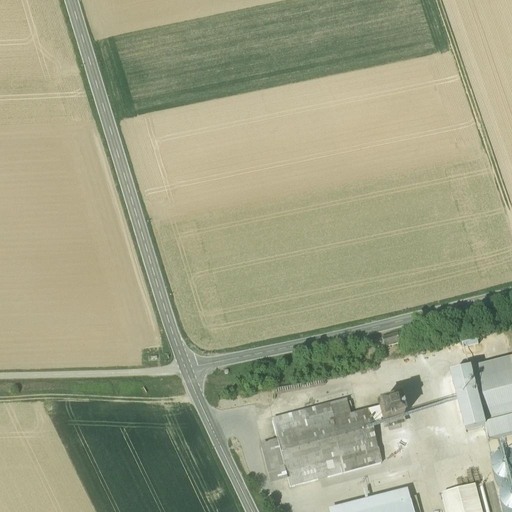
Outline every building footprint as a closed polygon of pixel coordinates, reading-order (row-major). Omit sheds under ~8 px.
[(398,334),(381,339),(384,348),(400,343),(398,334)] [(511,431),(511,368),(462,381),(477,441),(511,431)] [(280,426),(296,494),(391,471),(378,420),(360,424),(356,408),(280,426)] [(509,492),(501,500),(504,511),(511,511),(511,461),(506,463),(497,471),(499,481),(509,492)] [(441,496),(444,511),(486,511),(480,486),(441,496)] [(411,511),(406,493),(332,511),(411,511)]
